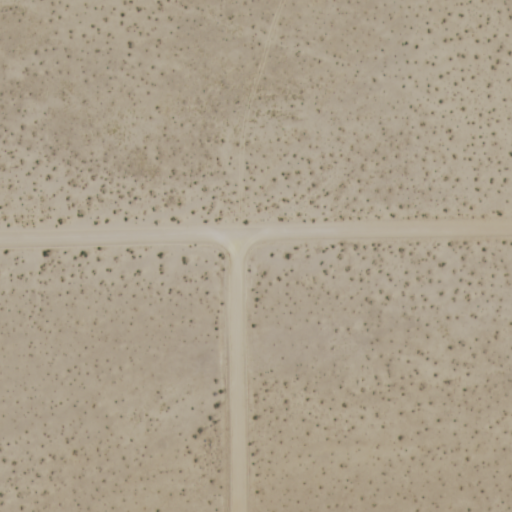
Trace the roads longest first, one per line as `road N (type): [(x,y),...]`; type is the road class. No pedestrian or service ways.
road 1 (track): [(511,228),(0,238)]
road 2 (track): [(236,232),(238,511)]
